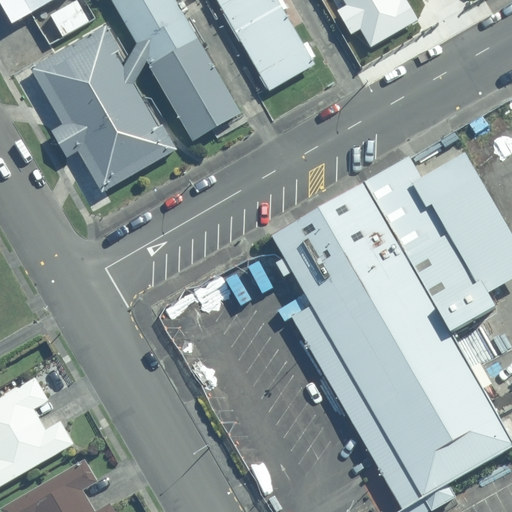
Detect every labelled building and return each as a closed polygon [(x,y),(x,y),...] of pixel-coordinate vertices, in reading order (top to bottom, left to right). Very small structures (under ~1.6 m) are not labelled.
[(52,0),(5,0),(17,20),(52,0)] [(94,0),(97,4),(104,0),(113,0),(136,45),(128,66),(108,28),(33,68),(64,126),(56,130),(71,159),(81,153),(103,194),(182,152),(144,80),(150,62),(196,143),(218,130),(221,136),(251,119),(186,0),(182,2),(180,0),(94,0)] [(218,0),(229,18),(259,0),(218,0)] [(250,53),(294,27),(284,11),(290,7),(286,0),(259,0),(229,18),(250,53)] [(250,53),(273,91),(318,65),(314,59),(318,56),(308,40),(303,43),(294,27),(250,53)] [(294,316),(405,509),(511,447),(511,431),(454,330),(500,304),(492,290),(511,279),(511,235),(465,152),(424,177),(413,157),(275,236),(314,304),(294,316)] [(46,402),(33,379),(0,398),(0,443),(37,421),(32,410),(46,402)] [(44,432),(37,421),(0,443),(0,486),(72,445),(58,423),(44,432)] [(98,481),(86,459),(1,508),(3,511),(71,511),(91,501),(83,489),(98,481)] [(96,511),(91,501),(71,511),(116,511),(112,503),(96,511)]
